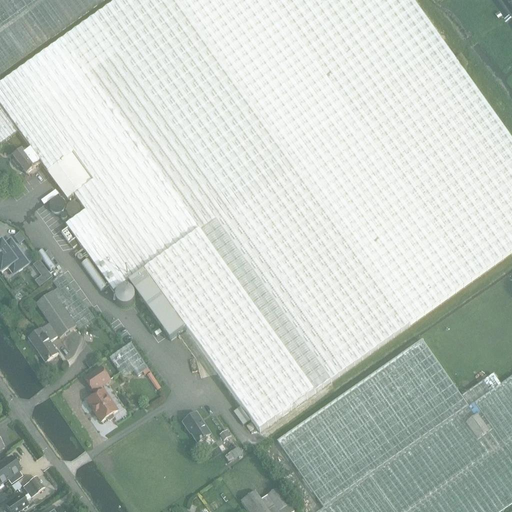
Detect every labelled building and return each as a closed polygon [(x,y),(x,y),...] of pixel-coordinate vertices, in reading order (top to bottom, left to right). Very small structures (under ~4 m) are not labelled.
[(114,294),(128,283),(450,54),(412,0),(121,0),(7,82),(0,87),(0,144),(1,145),(18,133),(30,149),(41,164),(62,194),(68,202),(69,201),(71,204),(75,202),(77,200),(86,213),(66,227),(114,294)] [(0,0),(0,81),(0,82),(0,80),(0,77),(106,0),(0,0)] [(511,139),(450,54),(128,283),(170,342),(186,331),(260,434),(511,253),(511,139)] [(41,164),(30,149),(24,153),(23,151),(13,158),(14,160),(13,161),(13,163),(17,169),(19,169),(20,168),(26,176),(35,169),(35,168),(41,164)] [(66,230),(61,233),(69,245),(74,241),(66,230)] [(19,234),(14,238),(19,246),(25,241),(19,234)] [(0,272),(2,275),(12,267),(17,274),(28,265),(11,242),(0,249),(0,272)] [(37,255),(50,273),(56,268),(43,251),(37,255)] [(39,261),(33,266),(41,277),(35,282),(39,288),(46,284),(52,279),(39,261)] [(100,291),(106,286),(89,263),(83,267),(100,291)] [(79,331),(95,320),(64,276),(53,283),(58,290),(36,305),(50,325),(28,340),(46,364),(59,355),(50,343),(58,338),(60,340),(77,328),(79,331)] [(501,511),(511,505),(511,377),(510,379),(501,386),(494,375),(462,398),(423,342),(278,444),(324,510),(320,511),(501,511)] [(143,374),(145,377),(150,373),(148,371),(149,370),(131,345),(110,360),(120,375),(131,368),(138,378),(143,374)] [(95,358),(86,364),(89,369),(98,363),(95,358)] [(108,422),(110,423),(113,420),(114,418),(113,416),(118,413),(103,392),(100,388),(110,382),(101,369),(85,381),(93,393),(95,392),(97,396),(88,403),(93,410),(94,410),(97,415),(96,415),(102,424),(107,420),(108,422)] [(151,375),(147,377),(158,392),(161,390),(151,375)] [(197,414),(183,424),(191,436),(191,435),(197,445),(211,436),(197,414)] [(231,438),(227,431),(220,436),(224,443),(231,438)] [(225,457),(229,464),(243,455),(238,448),(225,457)] [(0,486),(21,472),(11,459),(0,466),(0,486)] [(20,496),(5,506),(9,511),(21,511),(28,507),(25,503),(44,490),(37,479),(30,484),(29,482),(25,484),(27,486),(24,488),(28,495),(23,499),(20,496)] [(256,493),(241,503),(247,511),(293,511),(290,506),(288,507),(276,491),(261,501),(256,493)]
